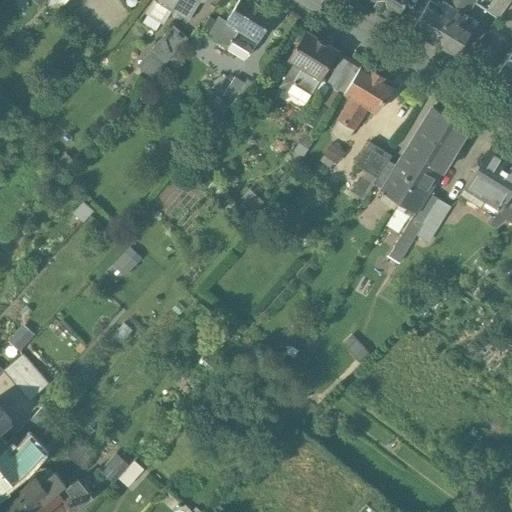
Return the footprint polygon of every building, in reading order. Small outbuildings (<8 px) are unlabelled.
[(175,0),(157,0),(170,8),(171,8),(175,0)] [(175,0),(171,8),(189,19),(200,2),(205,1),(205,0),(175,0)] [(276,11),(257,0),(238,0),(226,21),(233,25),(239,29),(258,40),(276,11)] [(367,0),(394,18),(405,0),(367,0)] [(459,0),(444,0),(443,2),(454,9),(459,0)] [(475,0),(459,0),(454,9),(466,15),(475,0)] [(508,0),(491,0),(485,11),(497,18),(501,12),(508,0)] [(439,8),(429,2),(413,28),(434,41),(454,9),(443,2),(439,8)] [(146,21),(156,27),(165,13),(155,6),(146,21)] [(466,15),(454,9),(434,41),(455,54),(472,27),(462,21),(466,15)] [(219,16),(208,35),(222,43),(233,25),(226,21),(219,16)] [(173,25),(149,51),(164,65),(188,38),(173,25)] [(233,25),(222,43),(228,47),(239,29),(233,25)] [(258,40),(239,29),(228,47),(246,58),(251,52),(258,40)] [(338,49),(306,30),(288,59),(295,63),(320,78),(338,49)] [(511,52),(495,77),(511,89),(511,52)] [(361,64),(344,53),(327,82),(330,84),(340,89),(344,92),(361,64)] [(320,78),(295,63),(280,87),(288,92),(288,91),(306,102),(312,91),(312,92),(320,78)] [(393,84),(362,63),(361,64),(344,92),(344,93),(351,97),(367,108),(375,113),(393,84)] [(244,83),(234,77),(222,97),(233,103),(244,83)] [(340,89),(330,84),(318,103),(328,109),(340,89)] [(367,108),(351,97),(337,119),(354,129),(367,108)] [(433,106),(397,164),(398,165),(383,188),(382,189),(399,201),(399,200),(417,173),(420,175),(428,161),(423,159),(449,116),(433,106)] [(449,116),(423,159),(428,161),(420,175),(417,173),(399,200),(399,201),(401,202),(397,208),(412,217),(416,211),(417,212),(429,192),(468,128),(449,116)] [(392,154),(370,141),(356,164),(377,177),(378,177),(389,160),(392,154)] [(511,158),(491,146),(467,184),(486,196),(480,206),(481,207),(493,215),(489,220),(496,224),(506,215),(507,216),(511,207),(511,158)] [(389,160),(378,177),(377,177),(373,182),(383,188),(398,165),(389,160)] [(439,198),(429,192),(417,212),(416,211),(412,217),(400,235),(411,242),(412,242),(417,234),(439,198)] [(439,198),(417,234),(429,241),(451,206),(439,198)] [(240,203),(228,214),(241,227),(252,216),(240,203)] [(400,235),(394,245),(393,248),(389,255),(400,262),(411,242),(400,235)] [(129,245),(114,263),(126,274),(142,256),(129,245)] [(48,384),(22,353),(4,370),(29,400),(48,384)] [(0,405),(0,451),(8,444),(0,434),(0,432),(13,422),(0,405)] [(53,414),(44,406),(32,420),(41,428),(53,414)] [(20,448),(13,454),(10,451),(17,445),(13,440),(8,444),(0,451),(0,491),(30,468),(47,449),(30,437),(20,448)] [(91,458),(76,445),(67,456),(81,469),(91,458)] [(119,455),(102,473),(113,482),(129,464),(119,455)] [(35,476),(2,503),(4,506),(1,508),(4,511),(31,511),(59,492),(67,485),(69,483),(56,473),(47,482),(44,487),(35,476)] [(59,492),(31,511),(71,511),(93,495),(80,479),(68,489),(70,491),(67,494),(69,497),(66,500),(59,492)]
